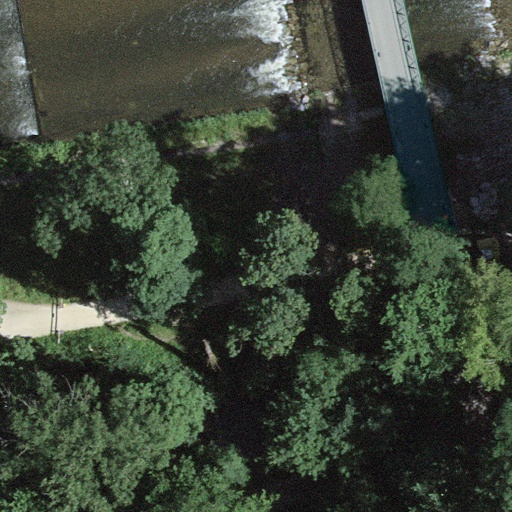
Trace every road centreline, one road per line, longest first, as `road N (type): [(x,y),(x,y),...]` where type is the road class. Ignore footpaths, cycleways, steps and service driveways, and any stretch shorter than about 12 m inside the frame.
road 1 (track): [(511,238),(0,325)]
road 2 (track): [(382,0),(442,255)]
road 3 (track): [(493,511),(442,255)]
